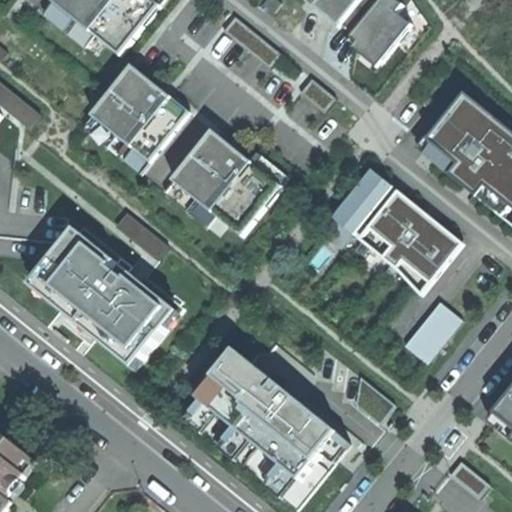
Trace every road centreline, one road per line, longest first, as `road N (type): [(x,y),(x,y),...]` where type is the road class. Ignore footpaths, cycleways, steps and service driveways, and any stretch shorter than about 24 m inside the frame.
road 1 (residential): [(511,334),(368,511)]
road 2 (residential): [(384,123),(370,146),(511,265)]
road 3 (residential): [(384,123),(231,0)]
road 4 (residential): [(132,446),(0,338)]
